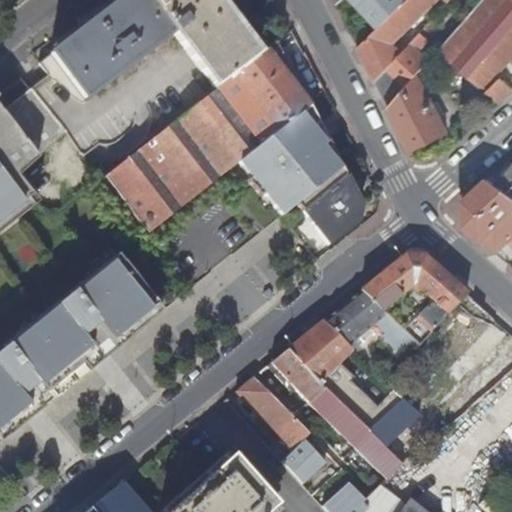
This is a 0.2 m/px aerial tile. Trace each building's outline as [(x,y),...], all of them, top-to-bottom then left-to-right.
[(117,142),(126,154),(257,56),(219,6),(214,0),(103,0),(77,20),(84,29),(39,63),(48,75),(28,90),(64,133),(80,152),(96,141),(100,142),(106,144),(112,143),(117,142)] [(408,0),(354,0),(370,17),(361,24),(372,36),(394,15),(408,0)] [(415,22),(437,0),(408,0),(394,15),(372,36),(359,49),(377,83),(403,54),(391,42),(414,20),(415,22)] [(391,42),(403,54),(422,34),(424,31),(432,23),(450,3),(447,0),(437,0),(415,22),(414,20),(391,42)] [(511,2),(509,0),(484,0),(464,24),(453,36),(440,51),(499,104),(511,92),(511,88),(505,82),(499,82),(496,86),(492,83),(511,60),(511,2)] [(445,29),(453,36),(464,24),(457,16),(445,29)] [(422,34),(430,41),(437,34),(432,30),(436,26),(432,23),(424,31),(422,34)] [(372,36),(361,24),(351,33),(359,49),(372,36)] [(419,53),(430,41),(422,34),(403,54),(377,83),(386,102),(403,82),(408,87),(417,77),(430,63),(419,53)] [(137,154),(104,179),(147,234),(218,180),(239,163),(310,107),(311,107),(277,42),(257,57),(257,56),(126,154),(128,156),(134,150),(137,154)] [(448,135),(417,77),(408,87),(390,109),(413,153),(448,135)] [(0,231),(37,203),(16,178),(15,177),(64,133),(28,90),(19,79),(0,92),(0,231)] [(390,109),(408,87),(403,82),(386,102),(390,109)] [(319,125),(310,107),(239,163),(250,178),(247,181),(260,197),(264,194),(282,216),(297,204),(303,211),(346,176),(328,142),(325,144),(313,130),(319,125)] [(328,142),(319,125),(313,130),(325,144),(328,142)] [(511,168),(503,179),(498,185),(511,195),(511,168)] [(498,185),(503,179),(497,173),(491,179),(498,185)] [(367,200),(347,175),(346,176),(303,211),(331,245),(367,215),(367,200)] [(511,195),(498,185),(491,179),(467,201),(466,226),(481,240),(484,238),(498,252),(508,241),(509,242),(511,238),(511,195)] [(0,435),(4,440),(43,408),(37,401),(49,391),(82,365),(88,372),(127,341),(121,333),(157,304),(122,262),(116,254),(70,291),(72,293),(56,306),(54,304),(4,344),(6,346),(0,350),(0,435)] [(413,319),(374,281),(361,291),(413,342),(418,347),(427,337),(466,295),(424,258),(401,258),(376,279),(415,316),(413,319)] [(361,291),(323,322),(347,346),(378,322),(386,334),(383,336),(398,354),(406,347),(407,348),(413,342),(361,291)] [(121,333),(127,341),(163,312),(157,304),(121,333)] [(318,383),(351,350),(347,346),(323,322),(286,351),(318,383)] [(443,353),(427,337),(418,347),(435,364),(443,353)] [(511,339),(461,390),(475,404),(511,371),(511,339)] [(272,365),(329,424),(337,416),(351,430),(358,424),(318,383),(286,351),(285,352),(272,365)] [(88,372),(82,365),(49,391),(55,399),(88,372)] [(286,434),(298,445),(308,434),(253,377),(234,392),(278,436),(284,429),(285,432),(286,434)] [(409,399),(404,394),(400,398),(404,402),(405,403),(409,399)] [(390,415),(404,402),(400,398),(398,396),(384,409),(390,415)] [(390,415),(369,434),(384,450),(418,418),(419,417),(405,403),(404,402),(390,415)] [(355,447),(369,434),(358,424),(351,430),(337,416),(329,424),(355,447)] [(434,437),(418,418),(384,450),(400,465),(434,437)] [(355,447),(386,479),(400,466),(400,465),(384,450),(369,434),(355,447)] [(195,489),(168,511),(268,511),(275,506),(230,457),(195,489)] [(322,464),(298,486),(316,506),(340,484),(322,464)] [(0,511),(7,511),(9,511),(29,495),(0,465),(0,511)] [(360,468),(350,478),(369,497),(378,487),(360,468)] [(511,478),(481,504),(487,511),(498,511),(494,506),(503,499),(498,492),(511,480),(511,478)] [(511,511),(511,480),(498,492),(503,499),(494,506),(498,511),(511,511)] [(147,511),(121,483),(85,511),(147,511)] [(399,511),(404,506),(378,487),(369,497),(361,503),(367,511),(365,511),(399,511)] [(421,511),(407,502),(404,506),(399,511),(421,511)]
